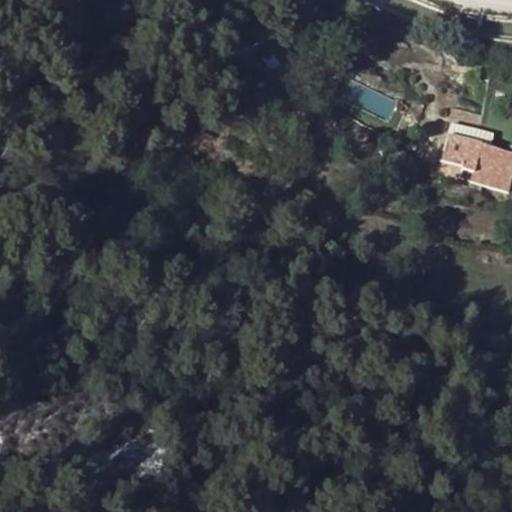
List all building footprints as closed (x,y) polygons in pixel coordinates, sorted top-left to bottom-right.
[(472,45),(463,44),(462,53),(472,54),(472,45)] [(356,96),(344,89),(340,95),(353,100),(356,96)] [(353,100),(340,95),(337,98),(349,106),(353,100)] [(494,140),(450,128),(449,132),(492,146),(494,140)] [(492,146),(449,132),(447,141),(490,152),(492,146)] [(506,156),(490,152),(447,141),(441,168),(435,176),(497,192),(506,156)]
